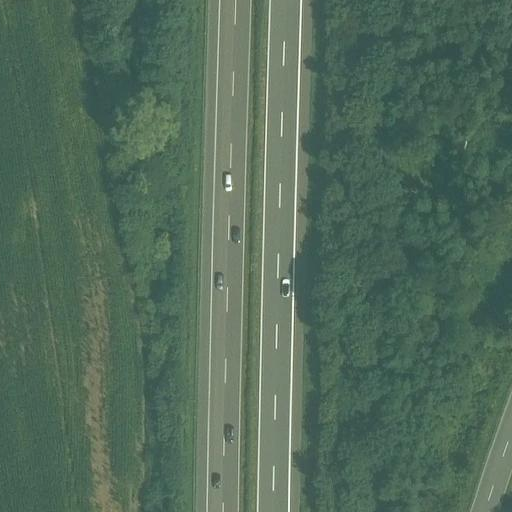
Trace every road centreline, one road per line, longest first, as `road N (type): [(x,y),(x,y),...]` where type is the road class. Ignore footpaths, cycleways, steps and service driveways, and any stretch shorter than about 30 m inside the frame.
road 1 (motorway): [(284,511),(295,0)]
road 2 (motorway): [(224,0),(213,511)]
